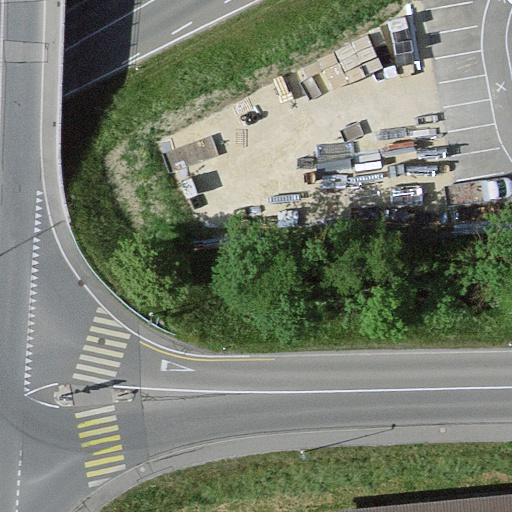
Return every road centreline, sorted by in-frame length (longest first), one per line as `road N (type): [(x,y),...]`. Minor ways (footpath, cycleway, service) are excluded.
road 1 (secondary): [(0,389),(511,387)]
road 2 (secondary): [(154,0),(0,85)]
